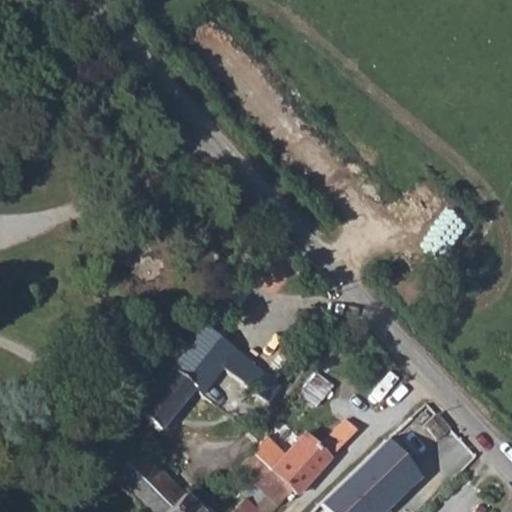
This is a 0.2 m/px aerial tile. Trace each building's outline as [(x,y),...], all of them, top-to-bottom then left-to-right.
[(269,236),(256,252),(267,262),(279,247),(269,236)] [(114,399),(147,428),(157,438),(194,394),(209,407),(232,380),(264,406),(278,389),(198,325),(163,369),(149,357),(114,399)] [(352,327),(312,373),(363,424),(402,381),(352,327)] [(448,431),(436,417),(423,428),(436,442),(448,431)] [(116,437),(89,464),(102,476),(128,448),(116,437)] [(262,439),(247,457),(287,498),(291,502),(329,462),(320,453),(314,458),(298,443),(281,459),(262,439)] [(370,511),(412,472),(384,443),(339,485),(362,511),(370,511)] [(194,511),(128,448),(102,476),(138,511),(272,511),(262,501),(252,511),(250,511),(241,504),(234,511),(194,511)] [(247,457),(234,473),(235,474),(262,501),(272,511),(274,511),(287,498),(247,457)] [(362,511),(339,485),(316,507),(321,511),(362,511)]
